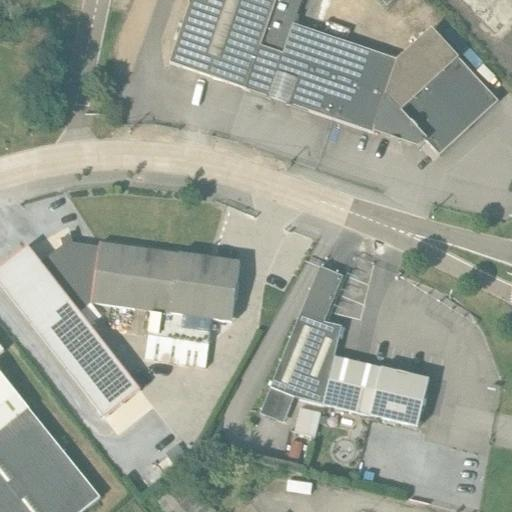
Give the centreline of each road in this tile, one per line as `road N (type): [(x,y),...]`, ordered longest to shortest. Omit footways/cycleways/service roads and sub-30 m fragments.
road 1 (unclassified): [(406,234),(218,166),(164,157),(68,155),(0,168)]
road 2 (unknown): [(206,109),(403,171)]
road 3 (unknown): [(385,227),(403,171),(472,180),(511,135)]
road 4 (unknown): [(463,423),(465,375),(451,343),(428,319),(384,299)]
road 5 (unknown): [(206,109),(152,87),(146,68),(168,0)]
road 6 (unclassified): [(406,234),(448,267),(511,296)]
